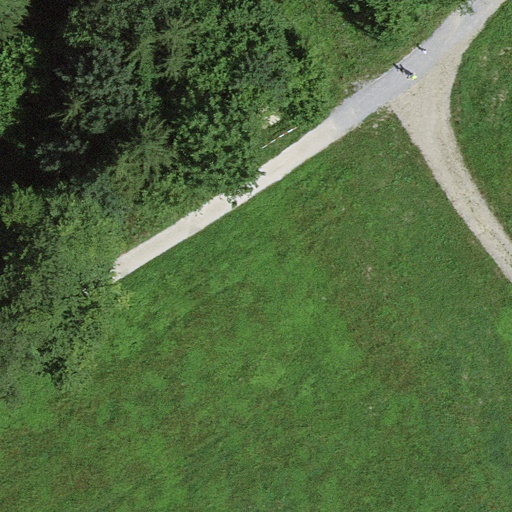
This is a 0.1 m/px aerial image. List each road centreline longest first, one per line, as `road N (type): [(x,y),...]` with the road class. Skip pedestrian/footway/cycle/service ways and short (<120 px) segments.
road 1 (track): [(385,82),(337,125),(186,224),(0,333)]
road 2 (track): [(480,0),(385,82)]
